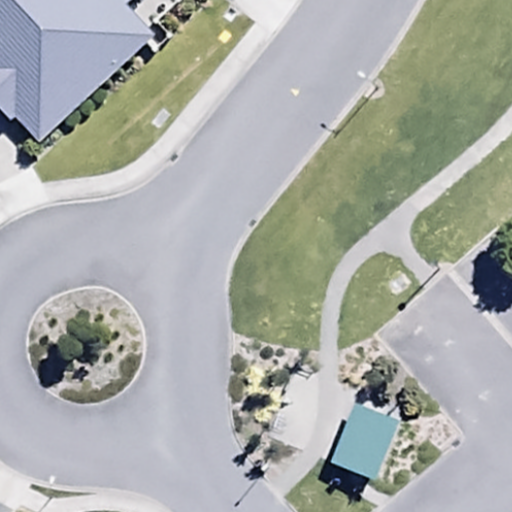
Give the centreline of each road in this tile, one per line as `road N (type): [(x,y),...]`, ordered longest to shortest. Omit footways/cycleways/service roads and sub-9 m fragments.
road 1 (residential): [(141,260),(291,108),(358,0)]
road 2 (residential): [(158,416),(110,443),(54,440),(9,407),(0,384)]
road 3 (residential): [(141,260),(184,317),(188,352),(179,387),(158,416)]
road 4 (residential): [(0,300),(34,261),(87,245),(141,260)]
